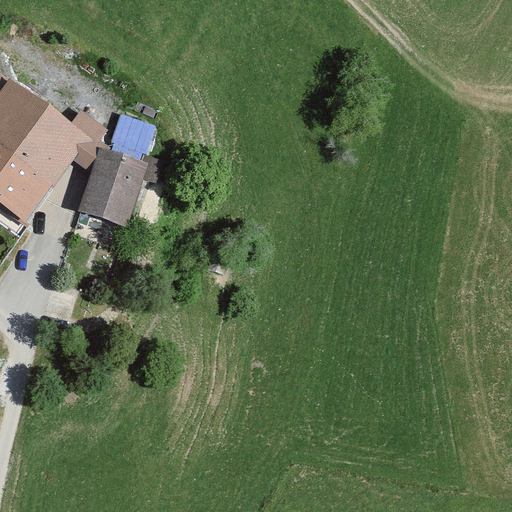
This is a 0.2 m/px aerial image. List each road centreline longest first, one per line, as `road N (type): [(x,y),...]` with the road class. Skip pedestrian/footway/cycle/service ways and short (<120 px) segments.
road 1 (unclassified): [(0,311),(18,358),(0,489)]
road 2 (unknown): [(18,358),(63,198)]
